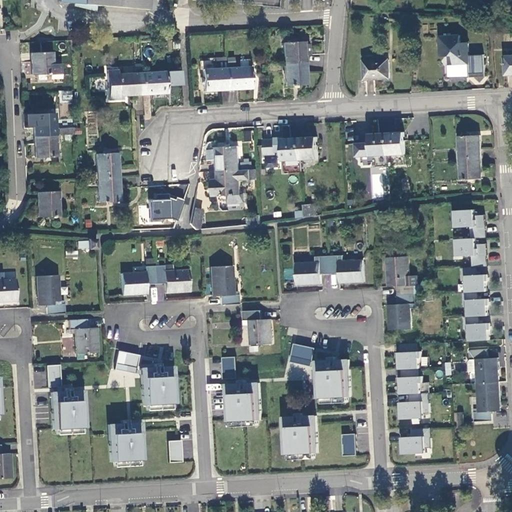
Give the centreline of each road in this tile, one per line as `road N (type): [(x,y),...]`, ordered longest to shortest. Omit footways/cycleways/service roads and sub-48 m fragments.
road 1 (residential): [(156,24),(337,17)]
road 2 (residential): [(165,152),(187,126),(330,114)]
road 3 (residential): [(206,488),(30,502)]
road 4 (residential): [(382,480),(206,488)]
road 5 (residential): [(0,53),(11,77),(16,196),(0,220)]
road 6 (residential): [(330,114),(502,103)]
road 7 (residential): [(30,502),(22,356)]
road 8 (residential): [(382,480),(373,335)]
road 9 (residential): [(197,348),(199,306),(120,311),(121,331)]
road 10 (residential): [(206,488),(197,348)]
road 11 (residential): [(373,335),(376,297),(296,302),(297,321)]
